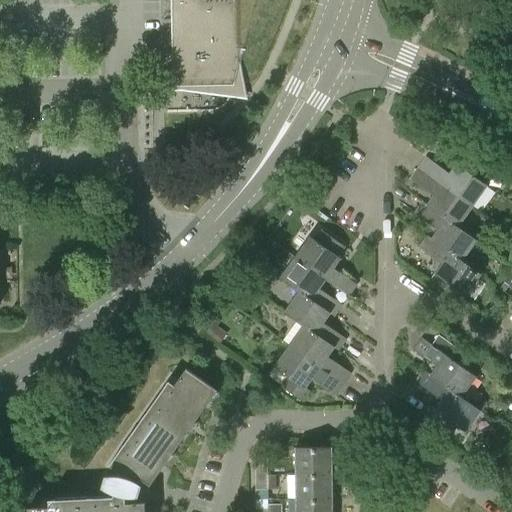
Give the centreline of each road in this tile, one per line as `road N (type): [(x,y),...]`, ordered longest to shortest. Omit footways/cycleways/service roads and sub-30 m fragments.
road 1 (tertiary): [(181,254),(259,168),(334,40)]
road 2 (residential): [(181,254),(155,230),(118,166),(0,165)]
road 3 (residential): [(381,423),(255,425),(239,446),(221,511)]
road 4 (tertiary): [(0,376),(135,295),(181,254)]
road 5 (tertiary): [(511,127),(334,40)]
road 6 (residential): [(381,423),(382,270)]
road 7 (residential): [(511,342),(486,344),(382,270)]
road 8 (residential): [(505,511),(381,423)]
road 9 (residential): [(382,270),(381,140)]
